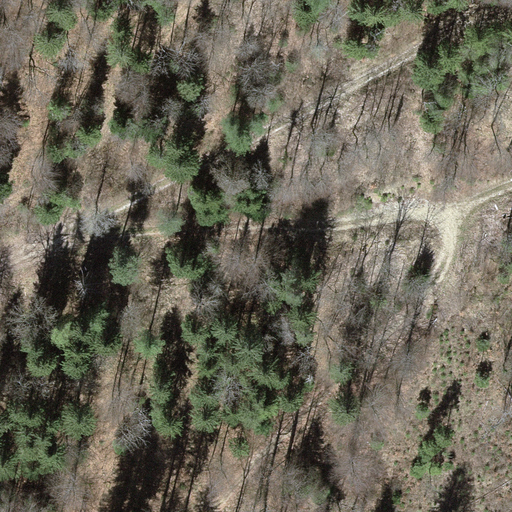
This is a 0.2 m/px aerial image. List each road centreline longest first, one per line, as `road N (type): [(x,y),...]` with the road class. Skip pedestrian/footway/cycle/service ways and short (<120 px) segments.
road 1 (track): [(0,266),(412,55),(503,0)]
road 2 (track): [(212,511),(430,289),(442,271),(445,232),(431,213)]
road 3 (track): [(47,242),(431,213)]
